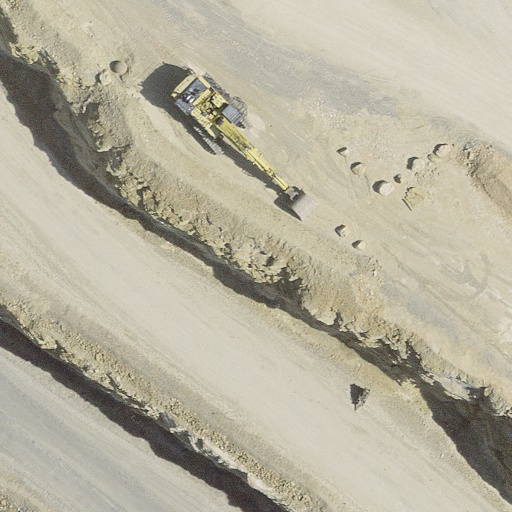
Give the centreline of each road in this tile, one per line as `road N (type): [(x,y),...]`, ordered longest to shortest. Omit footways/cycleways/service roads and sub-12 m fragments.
road 1 (track): [(114,511),(0,409)]
road 2 (track): [(435,0),(511,114)]
